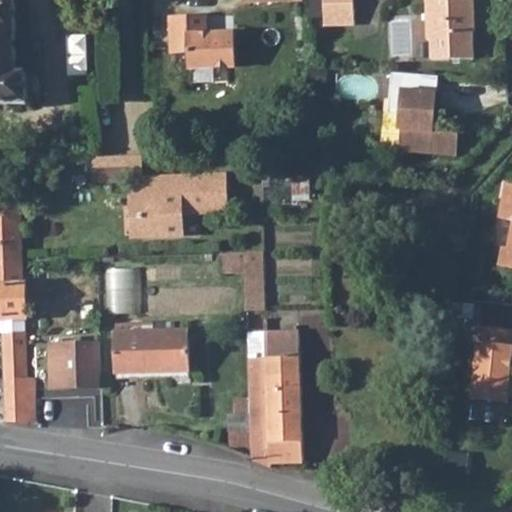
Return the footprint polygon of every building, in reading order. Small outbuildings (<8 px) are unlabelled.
[(0,0),(0,104),(28,103),(26,71),(18,72),(16,32),(17,30),(15,0),(0,0)] [(328,0),(329,27),(358,26),(357,0),(328,0)] [(424,0),(426,38),(432,38),(432,59),(472,58),(471,31),(474,31),(472,0),(424,0)] [(174,53),(190,52),(191,68),(237,66),(235,32),(208,34),(207,17),(172,19),(174,53)] [(71,74),(89,74),(89,35),(71,35),(71,74)] [(388,137),(400,138),(405,86),(439,90),(440,76),(394,72),(388,137)] [(460,157),(462,134),(439,131),(441,91),(408,89),(401,151),(460,157)] [(124,180),(135,180),(134,158),(123,159),(124,180)] [(95,160),(97,190),(135,189),(135,180),(124,180),(123,159),(95,160)] [(135,196),(130,196),(132,238),(181,236),(180,212),(226,210),(225,176),(176,178),(176,187),(135,189),(135,196)] [(511,218),(511,224),(508,247),(503,246),(499,263),(511,265),(511,183),(506,182),(499,216),(511,218)] [(0,218),(23,217),(23,198),(0,199),(0,218)] [(471,251),(472,214),(431,213),(429,249),(471,251)] [(0,218),(0,283),(25,282),(25,262),(23,217),(0,218)] [(269,252),(225,251),(224,272),(248,273),(247,307),(268,307),(269,252)] [(144,268),(112,267),(111,312),(143,313),(144,268)] [(0,318),(26,317),(25,282),(0,283),(0,318)] [(511,326),(511,303),(484,300),(481,324),(511,326)] [(508,395),(511,395),(511,366),(511,367),(511,365),(511,327),(479,323),(471,391),(508,395)] [(29,378),(27,330),(5,331),(8,421),(31,423),(38,424),(36,378),(29,378)] [(119,379),(192,377),(190,335),(185,331),(117,334),(119,379)] [(254,460),(273,468),(273,464),(307,464),(303,333),(269,333),(270,357),(251,358),(254,460)] [(251,358),(270,357),(269,333),(251,334),(251,358)] [(52,391),(102,389),(101,343),(51,344),(52,391)]
